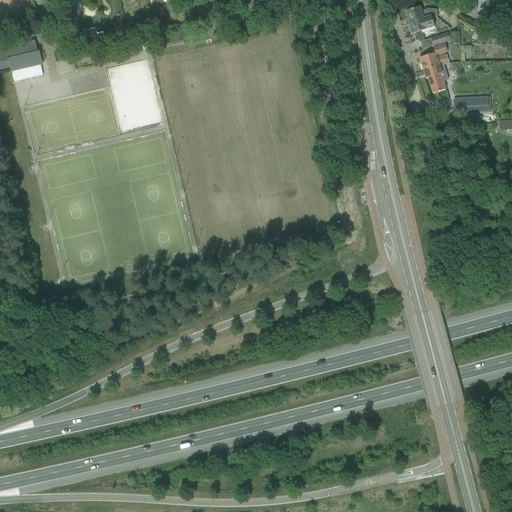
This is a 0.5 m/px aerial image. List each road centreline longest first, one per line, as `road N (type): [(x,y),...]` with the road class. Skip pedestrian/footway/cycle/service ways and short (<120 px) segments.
road 1 (tertiary): [(473,511),(398,225),(360,0)]
road 2 (motorway): [(511,317),(58,429)]
road 3 (motorway): [(130,455),(511,363)]
road 4 (primary): [(0,485),(130,455)]
